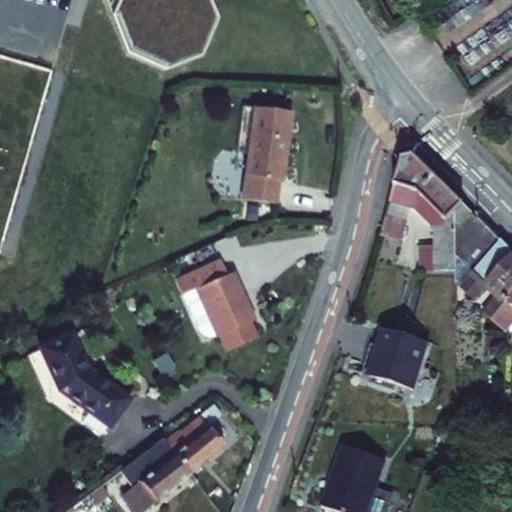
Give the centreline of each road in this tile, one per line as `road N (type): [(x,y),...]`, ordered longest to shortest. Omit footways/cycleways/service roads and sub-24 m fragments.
road 1 (residential): [(411,104),(372,139),(347,245),(253,511)]
road 2 (tertiary): [(511,209),(411,104)]
road 3 (tertiary): [(411,104),(340,0)]
